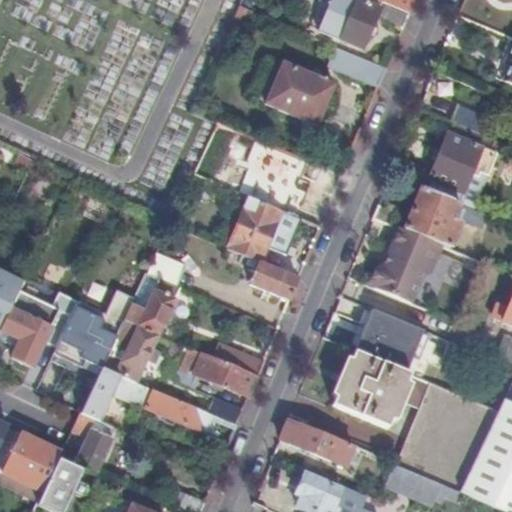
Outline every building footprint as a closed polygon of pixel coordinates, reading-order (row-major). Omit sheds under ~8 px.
[(381,4),(371,0),(333,0),(319,33),(362,51),(381,4)] [(410,16),(416,0),(371,0),(381,4),(385,6),(410,16)] [(410,16),(385,6),(379,20),(404,31),(410,16)] [(236,42),(249,13),(239,8),(225,37),(236,42)] [(511,88),(511,49),(505,66),(510,68),(502,85),(511,88)] [(329,68),(378,91),(386,73),(336,51),(329,68)] [(335,89),(283,67),(265,109),(317,130),(335,89)] [(458,108),(450,124),(453,126),(484,139),(491,123),(458,108)] [(426,195),(458,208),(471,178),(479,181),(481,175),(490,178),(498,159),(492,156),(497,145),(484,139),(453,126),(431,179),(426,195)] [(212,185),(236,135),(217,127),(194,178),(212,185)] [(421,171),(397,161),(390,179),(413,189),(421,171)] [(0,234),(27,179),(0,166),(0,234)] [(341,178),(314,167),(309,178),(337,190),(341,178)] [(458,208),(474,215),(487,184),(479,181),(471,178),(458,208)] [(420,192),(404,233),(441,249),(449,252),(459,226),(452,223),(458,208),(426,195),(420,192)] [(288,193),(278,213),(282,215),(320,231),(330,207),(307,198),(306,201),(288,193)] [(259,266),(260,267),(266,251),(269,252),(272,248),(275,240),(275,236),(273,234),(282,215),(278,213),(253,203),(250,201),(228,254),(259,266)] [(372,221),(396,230),(400,222),(399,218),(378,209),(372,221)] [(373,293),(410,308),(422,280),(430,277),(441,249),(404,233),(399,231),(394,243),(388,258),(383,270),(375,273),(370,285),(373,293)] [(185,271),(156,259),(147,278),(160,284),(177,291),(185,271)] [(260,267),(259,266),(250,288),(289,304),(298,283),(260,267)] [(125,325),(158,339),(180,292),(177,291),(160,284),(146,314),(133,309),(125,325)] [(33,369),(46,375),(55,357),(52,356),(53,352),(43,348),(59,315),(19,296),(0,335),(19,345),(11,362),(31,373),(33,369)] [(133,309),(135,303),(118,296),(104,324),(92,318),(73,359),(102,373),(107,362),(113,350),(125,325),(133,309)] [(511,297),(505,314),(497,310),(492,322),(511,329),(511,297)] [(354,355),(384,368),(391,350),(380,346),(388,327),(367,318),(352,354),(354,355)] [(102,373),(136,387),(147,365),(153,353),(158,339),(125,325),(113,350),(126,355),(120,367),(107,362),(102,373)] [(467,342),(463,351),(511,371),(511,342),(503,339),(498,351),(483,345),(482,347),(467,342)] [(120,367),(126,355),(113,350),(107,362),(120,367)] [(160,356),(153,353),(147,365),(154,368),(160,356)] [(237,355),(231,369),(258,380),(264,366),(237,355)] [(418,412),(395,468),(441,487),(458,495),(496,415),(488,412),(384,368),(354,355),(332,410),(387,433),(400,404),(418,412)] [(231,369),(202,357),(194,378),(248,402),(258,380),(231,369)] [(101,426),(118,388),(146,400),(149,392),(136,387),(102,373),(81,418),(101,426)] [(502,382),(488,412),(496,415),(503,403),(510,386),(502,382)] [(212,419),(153,394),(145,413),(164,422),(162,427),(167,429),(169,424),(203,438),(212,419)] [(511,511),(511,407),(503,403),(496,415),(458,495),(496,511),(511,511)] [(94,478),(117,433),(101,426),(81,418),(80,417),(71,436),(86,442),(81,453),(71,449),(63,465),(80,473),(94,478)] [(344,470),(353,450),(289,423),(280,443),(344,470)] [(237,430),(229,427),(227,433),(234,436),(237,430)] [(0,449),(8,433),(0,429),(0,449)] [(61,458),(16,437),(0,469),(0,477),(42,497),(58,463),(61,458)] [(201,457),(197,467),(211,473),(215,463),(201,457)] [(37,509),(44,511),(63,511),(80,473),(63,465),(58,463),(42,497),(37,509)] [(391,466),(384,488),(432,507),(441,487),(395,468),(391,466)] [(337,511),(344,495),(303,479),(295,498),(301,500),(295,511),(337,511)] [(175,495),(169,509),(175,511),(202,511),(205,506),(175,495)]
